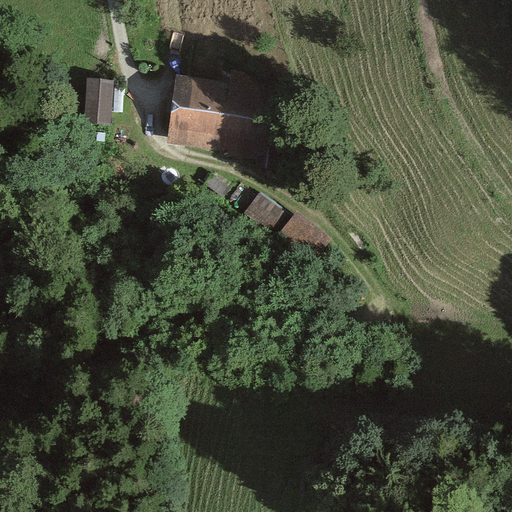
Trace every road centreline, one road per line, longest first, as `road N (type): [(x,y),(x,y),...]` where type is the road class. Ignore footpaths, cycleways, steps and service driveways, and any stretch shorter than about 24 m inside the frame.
road 1 (track): [(174,353),(199,323),(216,318),(346,324),(371,313),(376,296),(341,242),(289,199),(251,174),(161,144),(144,87)]
road 2 (track): [(113,0),(127,67),(144,87),(172,69),(171,0)]
